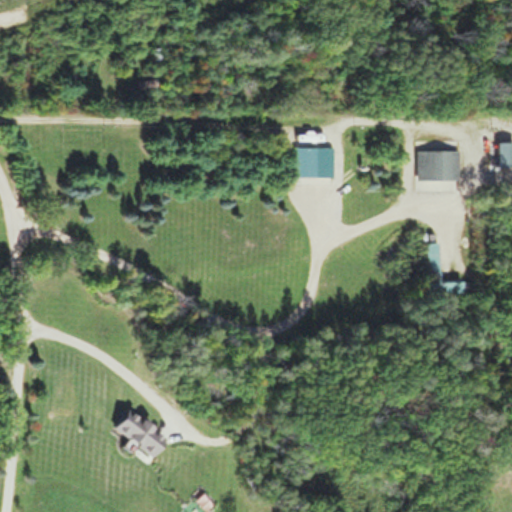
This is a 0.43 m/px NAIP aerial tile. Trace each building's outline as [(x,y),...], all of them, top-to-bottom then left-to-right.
[(133,88),(149,85),(147,79),(132,81),(133,88)] [(287,175),(328,175),(328,146),(287,146),(287,175)] [(409,178),(452,178),(452,149),(409,149),(409,178)] [(433,241),(419,241),(420,292),(455,291),(455,277),(434,277),(433,241)] [(158,438),(119,406),(103,425),(118,438),(113,444),(123,452),(128,445),(142,457),(158,438)]
